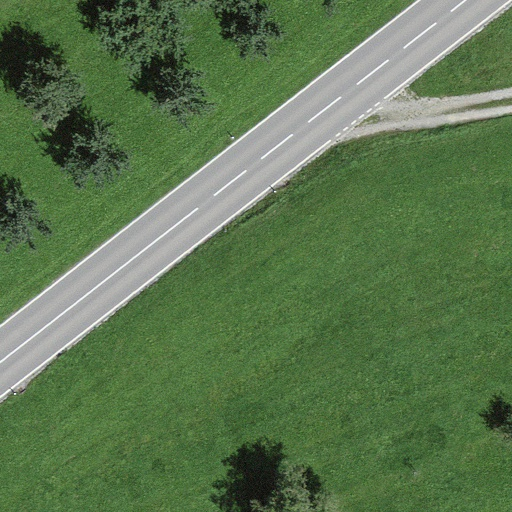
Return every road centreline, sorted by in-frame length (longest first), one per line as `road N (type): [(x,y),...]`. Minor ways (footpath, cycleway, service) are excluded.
road 1 (tertiary): [(0,365),(468,0)]
road 2 (track): [(511,106),(369,116),(349,93)]
